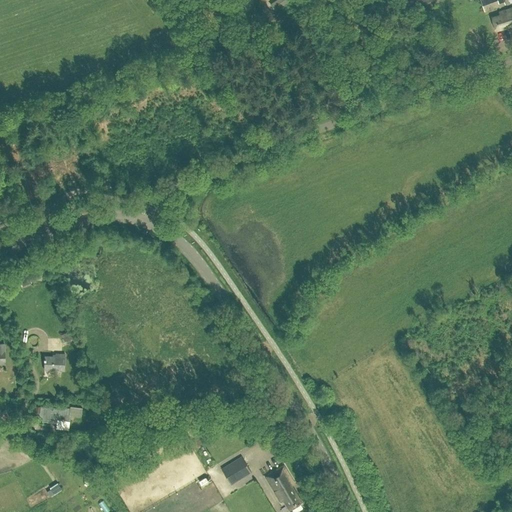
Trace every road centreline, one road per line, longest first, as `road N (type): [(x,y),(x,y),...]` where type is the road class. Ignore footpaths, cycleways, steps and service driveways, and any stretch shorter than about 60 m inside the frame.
road 1 (tertiary): [(146,222),(181,182),(511,59)]
road 2 (tertiary): [(347,511),(295,405),(201,266),(146,222)]
road 3 (tertiary): [(146,222),(89,218),(0,248)]
